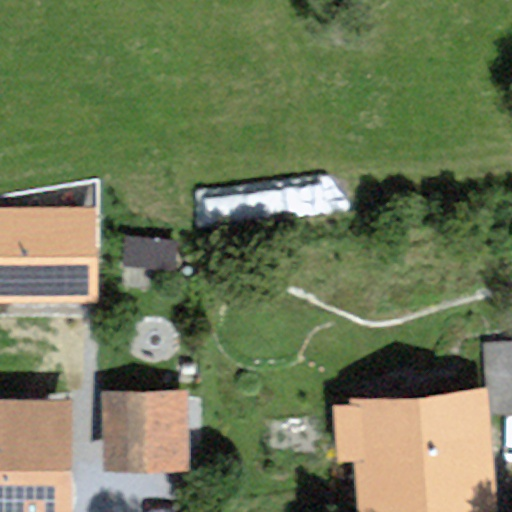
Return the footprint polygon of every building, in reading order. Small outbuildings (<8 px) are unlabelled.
[(511,404),(511,337),(487,339),(489,372),(492,406),(511,404)] [(351,382),(352,392),(336,393),(340,444),(355,443),(360,500),(498,490),(492,406),(489,372),(351,382)] [(162,381),(106,381),(106,457),(162,457),(162,381)] [(219,381),(162,381),(162,457),(219,457),(219,381)] [(0,511),(72,511),(75,385),(0,384),(0,511)]
